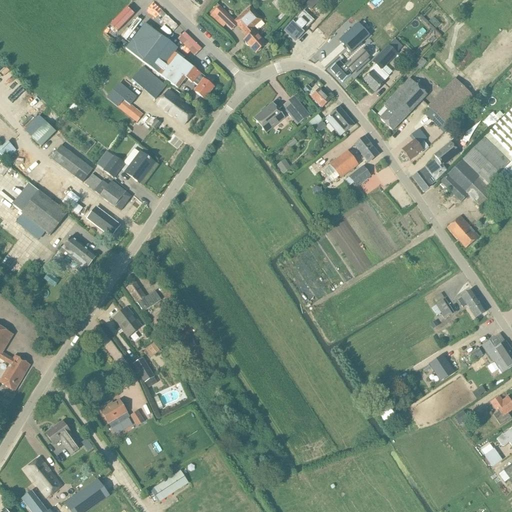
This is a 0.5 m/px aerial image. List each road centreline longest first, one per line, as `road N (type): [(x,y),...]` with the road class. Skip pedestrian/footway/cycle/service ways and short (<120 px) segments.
road 1 (unclassified): [(0,453),(247,82)]
road 2 (unclassified): [(511,339),(314,66),(247,82)]
